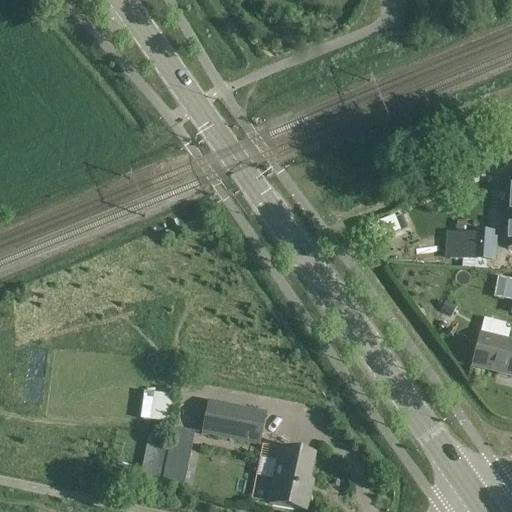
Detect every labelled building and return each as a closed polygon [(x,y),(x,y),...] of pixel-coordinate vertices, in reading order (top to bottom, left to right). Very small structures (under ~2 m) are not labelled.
[(393,217),(369,226),(374,241),(399,232),(393,217)] [(498,234),(470,231),(469,237),(448,235),(445,260),(495,265),(498,234)] [(442,235),(431,234),(430,250),(441,251),(442,235)] [(445,302),(440,311),(450,317),(455,308),(445,302)] [(511,343),(480,335),(472,368),(511,377),(511,343)] [(265,416),(207,404),(200,435),(259,447),(265,416)] [(192,440),(160,434),(151,481),(183,487),(192,440)] [(314,457),(279,450),(268,505),(301,511),(306,511),(311,491),(307,490),(314,457)]
